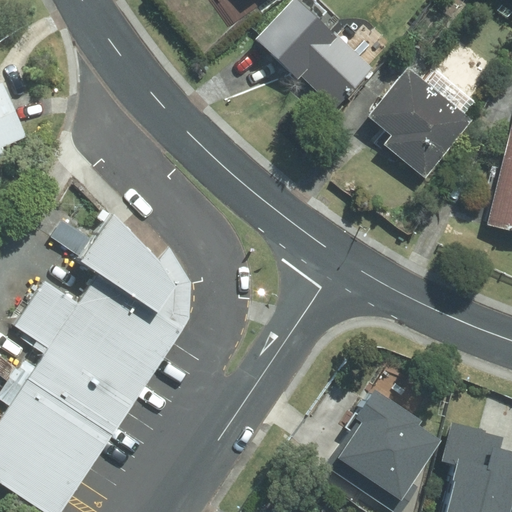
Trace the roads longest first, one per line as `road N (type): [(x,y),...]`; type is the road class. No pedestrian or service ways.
road 1 (tertiary): [(340,259),(217,163),(159,106),(80,0)]
road 2 (residential): [(171,511),(340,259)]
road 3 (tertiary): [(511,340),(451,319),(340,259)]
